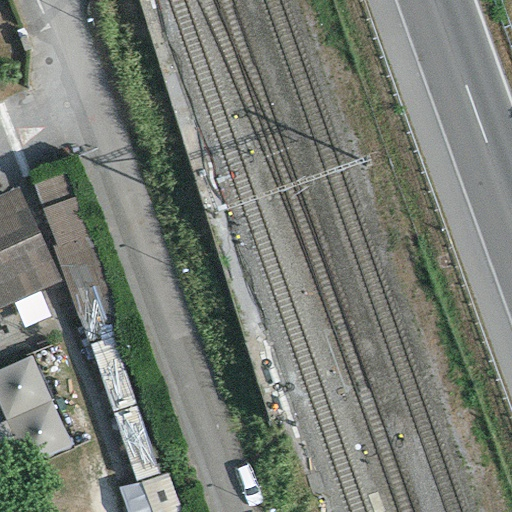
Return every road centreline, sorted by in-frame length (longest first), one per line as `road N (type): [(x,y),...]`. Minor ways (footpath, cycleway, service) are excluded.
road 1 (track): [(232,511),(103,149),(77,103),(0,164)]
road 2 (motorway): [(431,0),(511,217)]
